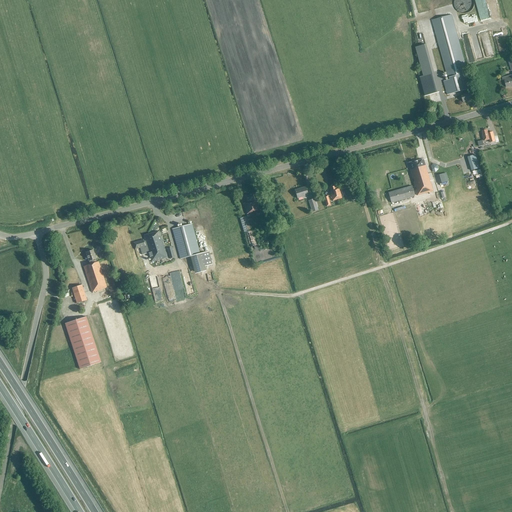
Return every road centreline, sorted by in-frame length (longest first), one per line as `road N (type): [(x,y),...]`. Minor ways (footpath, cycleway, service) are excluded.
road 1 (tertiary): [(37,233),(511,103)]
road 2 (track): [(217,290),(289,295),(511,222)]
road 3 (unclassified): [(0,487),(45,280),(37,233)]
road 4 (track): [(217,290),(287,511)]
road 5 (motorway): [(94,511),(0,363)]
road 6 (motorway): [(0,385),(79,511)]
